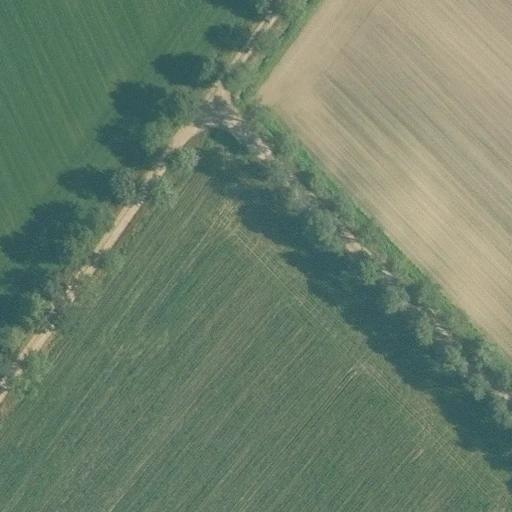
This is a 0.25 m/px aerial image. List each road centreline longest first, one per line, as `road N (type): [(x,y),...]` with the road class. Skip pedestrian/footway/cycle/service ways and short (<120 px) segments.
road 1 (track): [(511,409),(210,104)]
road 2 (track): [(0,397),(210,104)]
road 3 (track): [(210,104),(285,0)]
